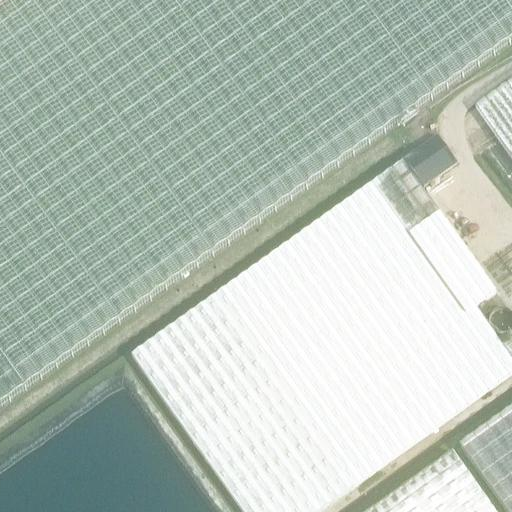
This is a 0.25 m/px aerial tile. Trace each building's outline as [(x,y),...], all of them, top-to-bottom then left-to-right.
[(0,408),(22,393),(325,177),(511,43),(511,0),(2,0),(0,2),(0,408)] [(511,87),(476,113),(511,162),(511,87)] [(404,163),(414,177),(424,190),(456,167),(436,140),(404,163)] [(178,324),(131,357),(238,511),(319,511),(511,374),(511,362),(502,349),(473,309),(462,316),(406,237),(437,215),(401,165),(222,293),(179,323),(178,324)] [(450,233),(437,215),(406,237),(462,316),(473,309),(494,295),(450,233)] [(511,304),(511,278),(500,287),(511,304)] [(511,511),(511,410),(459,448),(505,511),(511,511)] [(493,511),(451,454),(368,511),(493,511)]
